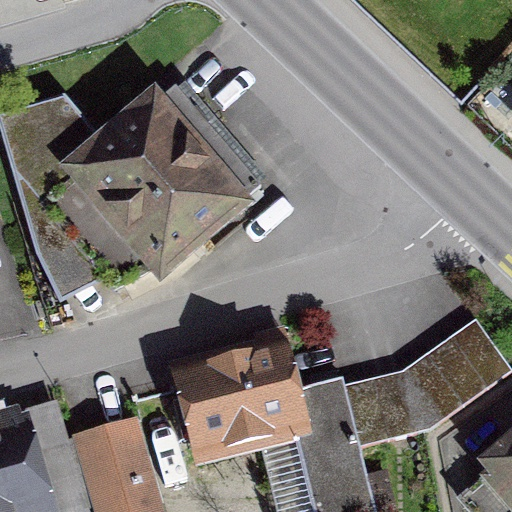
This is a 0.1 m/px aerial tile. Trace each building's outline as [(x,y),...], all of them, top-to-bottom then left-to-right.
[(64,103),(4,125),(17,178),(59,304),(107,279),(123,294),(264,189),(178,97),(89,160),(64,103)] [(289,345),(180,380),(203,455),(289,431),(315,511),(376,511),(363,449),(430,433),(510,374),(474,324),(404,374),(304,392),(289,345)] [(0,511),(78,511),(49,408),(2,422),(0,413),(0,511)] [(153,511),(132,426),(84,438),(102,511),(153,511)] [(497,489),(473,508),(475,511),(511,511),(511,451),(485,473),(497,489)]
